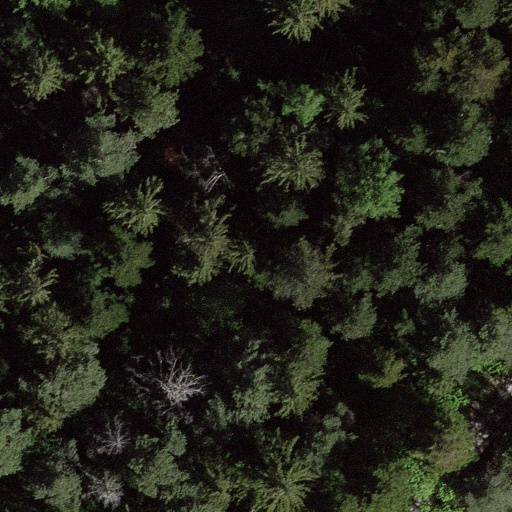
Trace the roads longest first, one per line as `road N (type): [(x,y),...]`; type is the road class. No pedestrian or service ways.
road 1 (track): [(201,0),(0,181)]
road 2 (track): [(511,373),(446,449),(384,488),(376,511)]
